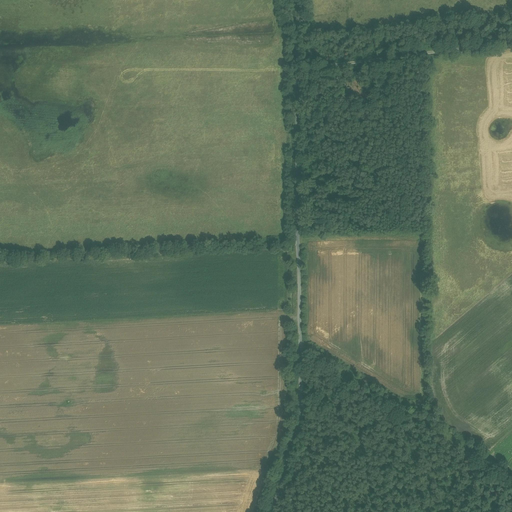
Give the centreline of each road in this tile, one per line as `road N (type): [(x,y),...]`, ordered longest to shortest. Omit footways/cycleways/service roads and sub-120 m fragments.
road 1 (track): [(262,511),(290,401),(285,261),(297,70)]
road 2 (track): [(511,41),(297,70)]
